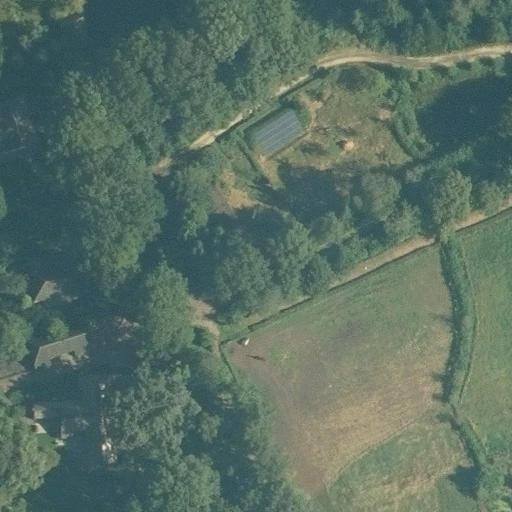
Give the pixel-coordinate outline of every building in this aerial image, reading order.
[(106,84),(104,88),(112,111),(125,107),(116,81),(106,84)] [(0,164),(17,159),(40,151),(34,135),(43,132),(34,106),(23,110),(21,103),(0,110),(0,164)] [(257,140),(268,151),(281,138),(270,127),(257,140)] [(29,265),(31,283),(34,303),(76,298),(71,259),(29,265)] [(89,324),(25,344),(33,372),(50,367),(48,361),(73,354),(74,357),(97,350),(89,324)] [(113,403),(112,379),(79,379),(79,392),(83,392),(83,404),(59,404),(59,408),(59,412),(59,418),(60,417),(60,431),(59,431),(59,438),(70,437),(70,432),(85,432),(86,457),(80,457),(81,467),(87,467),(104,466),(104,467),(111,467),(111,449),(117,448),(117,447),(117,427),(117,425),(113,425),(113,411),(110,409),(110,404),(113,403)]
